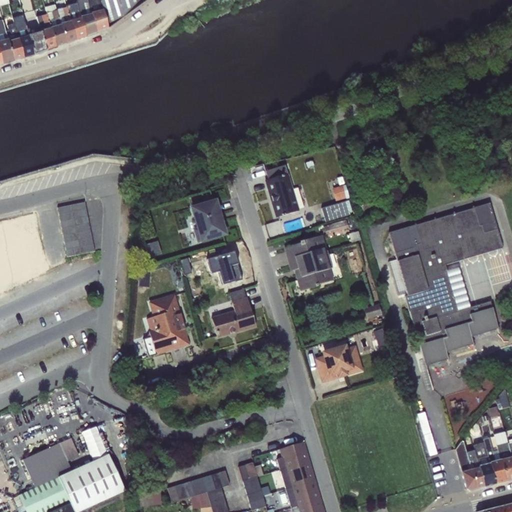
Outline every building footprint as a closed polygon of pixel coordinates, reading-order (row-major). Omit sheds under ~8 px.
[(76,4),(86,37),(96,33),(86,0),(79,0),(76,1),(76,4)] [(107,29),(99,0),(86,0),(96,33),(107,29)] [(99,0),(107,29),(109,29),(148,0),(99,0)] [(46,14),(56,48),(66,44),(56,10),(55,4),(45,8),(46,14)] [(67,7),(76,40),(86,37),(76,4),(67,7)] [(56,10),(66,44),(76,40),(67,7),(56,10)] [(39,27),(45,51),(56,48),(46,14),(36,18),(39,27)] [(18,40),(24,58),(34,56),(27,30),(23,16),(13,18),(14,24),(18,40)] [(0,56),(2,64),(13,61),(5,32),(2,20),(0,20),(0,56)] [(5,32),(13,61),(24,58),(18,40),(14,24),(7,25),(8,31),(5,32)] [(27,30),(34,56),(45,51),(39,27),(27,30)] [(267,180),(287,174),(284,165),(265,171),(267,180)] [(267,180),(265,181),(270,195),(271,195),(273,203),(272,203),(276,218),(298,211),(287,174),(267,180)] [(346,185),(332,188),(335,201),(338,201),(346,199),(345,199),(348,198),(348,199),(349,199),(346,185)] [(370,195),(358,203),(363,211),(375,203),(370,195)] [(349,201),(321,209),(325,222),(349,216),(349,213),(352,212),(349,201)] [(85,202),(71,205),(72,212),(86,209),(85,202)] [(213,202),(191,208),(197,227),(193,229),(197,243),(223,235),(222,233),(225,232),(216,203),(214,204),(213,202)] [(419,345),(426,366),(448,360),(446,352),(473,344),(471,337),(498,329),(492,308),(490,301),(470,308),(458,268),(446,271),(444,265),(502,248),(489,203),(388,233),(407,296),(405,297),(419,345)] [(72,212),(71,205),(57,208),(58,215),(72,212)] [(72,212),(73,219),(87,216),(86,209),(72,212)] [(72,212),(58,215),(60,222),(73,219),(72,212)] [(87,216),(73,219),(74,226),(75,226),(89,223),(87,216)] [(348,219),(351,230),(358,228),(355,217),(348,219)] [(73,219),(60,222),(61,229),(74,226),(73,219)] [(346,220),(323,227),(326,235),(334,233),(335,236),(341,234),(341,231),(349,228),(346,220)] [(75,226),(74,226),(76,233),(90,231),(89,223),(75,226)] [(74,226),(61,229),(63,236),(76,233),(74,226)] [(76,233),(77,240),(78,240),(91,238),(90,231),(76,233)] [(361,240),(358,231),(348,234),(351,243),(361,240)] [(76,233),(63,236),(64,243),(77,240),(76,233)] [(322,236),(286,247),(291,264),(290,265),(292,271),(297,269),(299,274),(296,275),(298,280),(300,280),(303,291),(333,282),(329,269),(332,268),(322,236)] [(77,240),(79,247),(93,245),(91,238),(78,240),(77,240)] [(77,240),(64,243),(65,250),(79,247),(77,240)] [(157,241),(146,244),(150,257),(161,254),(157,241)] [(93,245),(79,247),(80,254),(81,254),(94,251),(93,245)] [(79,247),(65,250),(67,257),(80,254),(81,254),(80,254),(79,247)] [(187,258),(179,260),(183,275),(191,273),(187,258)] [(141,269),(139,285),(148,286),(149,272),(148,273),(148,269),(147,269),(141,269)] [(243,289),(229,293),(231,303),(246,299),(243,290),(243,289)] [(149,333),(144,340),(149,357),(156,355),(156,353),(188,344),(173,294),(148,302),(152,317),(146,319),(149,331),(148,331),(149,333)] [(231,303),(209,310),(217,338),(255,326),(247,298),(246,299),(231,303)] [(364,308),(367,320),(382,315),(379,304),(364,308)] [(382,328),(373,331),(378,348),(387,345),(382,328)] [(325,358),(317,360),(323,381),(362,369),(355,346),(347,348),(346,347),(324,354),(325,358)] [(496,399),(498,409),(509,407),(505,390),(503,390),(499,396),(499,399),(496,399)] [(497,407),(488,409),(490,418),(499,416),(497,407)] [(511,480),(511,462),(507,443),(504,432),(493,435),(497,450),(506,482),(511,480)] [(78,511),(124,491),(108,455),(72,471),(67,462),(79,457),(70,438),(22,460),(35,488),(58,477),(69,503),(49,511),(78,511)] [(506,482),(497,450),(492,452),(488,438),(482,439),(483,443),(495,485),(506,482)] [(476,490),(465,453),(461,440),(454,450),(465,489),(470,492),(476,490)] [(280,471),(307,462),(304,451),(303,451),(301,445),(302,445),(302,443),(281,449),(284,457),(278,459),(277,459),(280,471)] [(495,485),(483,443),(472,445),(474,451),(484,488),(495,485)] [(474,451),(465,453),(476,490),(484,488),(474,451)] [(252,462),(245,465),(249,479),(256,477),(254,467),(252,462)] [(307,462),(280,471),(286,490),(313,481),(312,479),(309,470),(310,470),(307,462)] [(249,479),(245,465),(238,467),(242,481),(249,479)] [(260,465),(254,467),(256,477),(263,474),(260,465)] [(225,471),(218,474),(222,488),(229,486),(225,471)] [(218,474),(210,476),(215,490),(221,488),(222,488),(218,474)] [(210,476),(203,478),(207,492),(215,490),(210,476)] [(58,477),(35,488),(18,495),(13,498),(18,508),(16,509),(17,511),(22,511),(25,511),(49,511),(69,503),(58,477)] [(249,479),(242,481),(244,489),(259,484),(256,477),(249,479)] [(203,478),(189,482),(194,496),(198,495),(207,492),(203,478)] [(313,481),(286,490),(291,509),(319,501),(316,492),(313,483),(314,483),(313,481)] [(189,482),(181,484),(186,499),(190,498),(194,496),(189,482)] [(181,484),(174,487),(179,501),(186,499),(181,484)] [(259,484),(244,489),(247,497),(261,492),(259,484)] [(179,501),(174,487),(167,489),(172,503),(179,501)] [(215,490),(207,492),(209,501),(223,496),(221,488),(215,490)] [(159,491),(138,494),(140,508),(161,504),(159,491)] [(198,495),(199,508),(211,506),(209,501),(207,492),(198,495)] [(261,492),(247,497),(249,503),(263,499),(261,492)] [(199,508),(198,495),(194,496),(190,498),(192,509),(199,508)] [(223,496),(209,501),(211,506),(211,507),(226,504),(223,496)] [(263,499),(249,503),(251,510),(265,506),(263,499)] [(319,501),(291,509),(292,511),(322,511),(321,511),(319,502),(319,501)]
